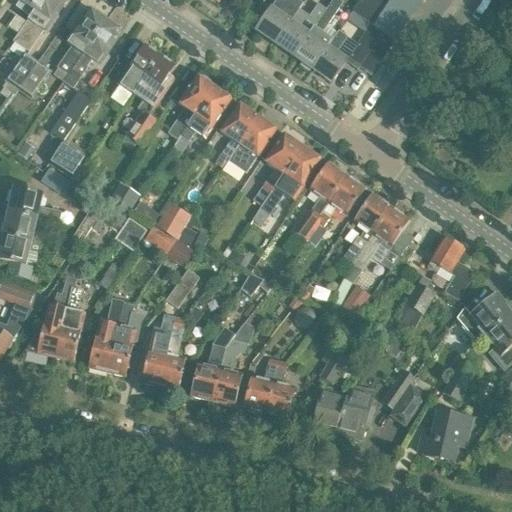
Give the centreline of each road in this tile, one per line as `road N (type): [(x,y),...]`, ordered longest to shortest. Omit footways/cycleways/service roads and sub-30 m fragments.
road 1 (residential): [(435,511),(0,411)]
road 2 (tertiary): [(365,154),(139,0)]
road 3 (residential): [(365,154),(472,0)]
road 4 (tertiary): [(511,252),(365,154)]
